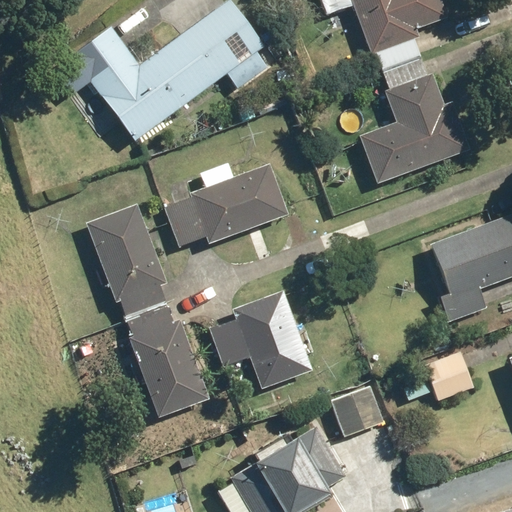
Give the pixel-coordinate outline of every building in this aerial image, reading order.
[(420,34),(416,24),(445,15),(440,0),(344,0),(363,54),(420,34)] [(160,127),(170,120),(173,118),(172,117),(259,60),(222,4),(138,58),(113,21),(62,54),(124,149),(160,125),(160,127)] [(455,96),(452,98),(441,67),(386,86),(396,116),(359,129),(378,184),(474,151),(455,96)] [(173,243),(203,232),(208,248),(285,223),(279,205),(281,204),(265,161),(158,201),(173,243)] [(140,205),(85,224),(116,311),(170,292),(140,205)] [(511,216),(430,244),(446,290),(434,294),(445,326),(486,312),(477,287),(511,275),(511,216)] [(276,298),(202,327),(219,368),(244,358),(258,393),(307,374),(288,327),(287,327),(276,298)] [(182,312),(128,327),(155,424),(209,409),(182,312)] [(425,366),(439,401),(475,387),(462,352),(425,366)] [(368,387),(325,405),(339,440),(382,422),(368,387)] [(297,511),(325,494),(321,488),(340,477),(313,429),(291,441),(287,435),(245,462),(253,474),(241,482),(239,477),(210,491),(219,511),(297,511)]
